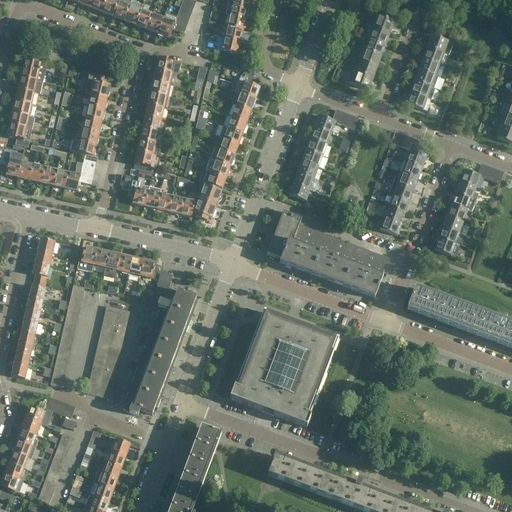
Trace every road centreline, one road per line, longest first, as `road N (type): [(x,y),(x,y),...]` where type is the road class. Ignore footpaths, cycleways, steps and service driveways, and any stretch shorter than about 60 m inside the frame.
road 1 (residential): [(100,230),(140,58),(131,47),(19,5)]
road 2 (residential): [(465,511),(181,404)]
road 3 (residential): [(387,324),(452,144)]
road 4 (unclassified): [(230,265),(299,87)]
road 5 (residential): [(387,324),(230,265)]
road 6 (unclassified): [(181,404),(230,265)]
road 7 (residential): [(230,265),(100,230)]
road 8 (residential): [(511,370),(387,324)]
road 9 (residential): [(0,343),(28,214)]
road 10 (residential): [(379,117),(420,0)]
